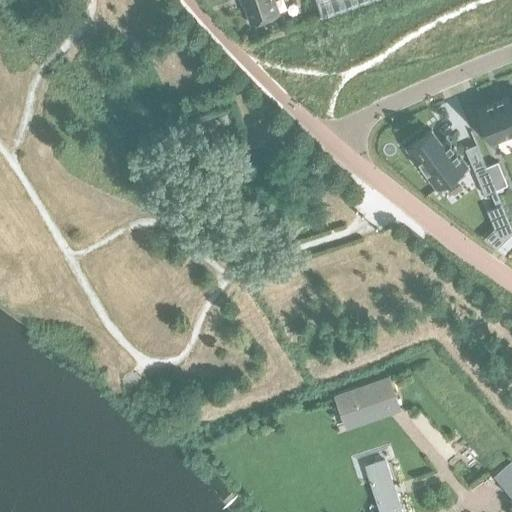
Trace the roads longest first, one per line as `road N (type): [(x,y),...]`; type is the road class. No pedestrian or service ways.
road 1 (residential): [(511,282),(330,141)]
road 2 (residential): [(330,141),(379,106),(511,52)]
road 3 (residential): [(330,141),(190,0)]
